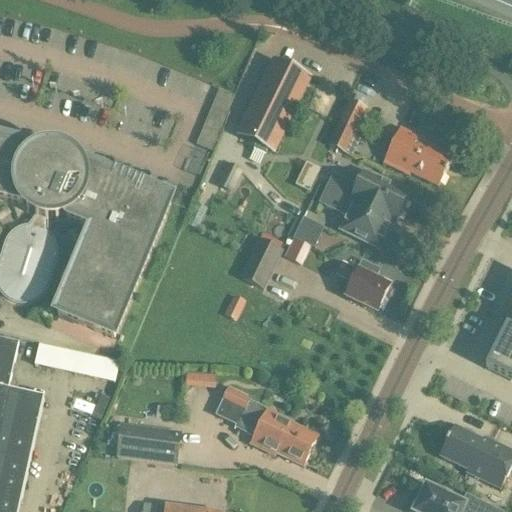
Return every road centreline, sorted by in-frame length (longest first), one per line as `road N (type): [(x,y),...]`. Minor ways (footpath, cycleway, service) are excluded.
road 1 (residential): [(336,511),(511,164)]
road 2 (residential): [(511,127),(281,29)]
